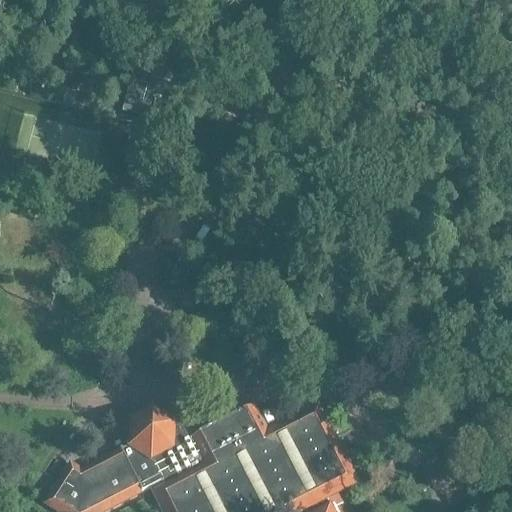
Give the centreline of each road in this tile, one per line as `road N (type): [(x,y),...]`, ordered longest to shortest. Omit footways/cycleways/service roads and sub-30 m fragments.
road 1 (track): [(0,400),(98,403),(160,386),(134,196)]
road 2 (track): [(160,386),(325,389),(445,489)]
